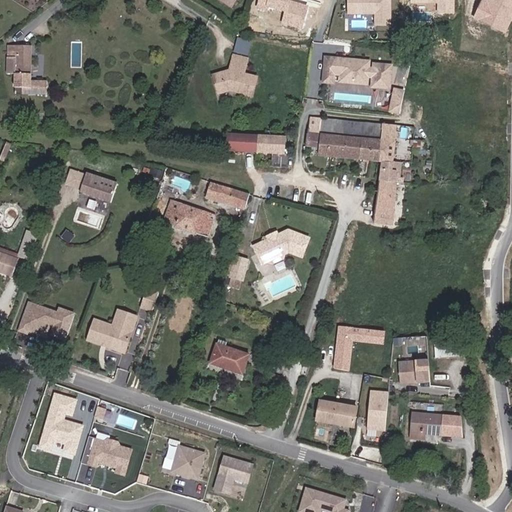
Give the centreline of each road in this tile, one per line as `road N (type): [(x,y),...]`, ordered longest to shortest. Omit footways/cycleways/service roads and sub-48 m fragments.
road 1 (residential): [(35,366),(474,511)]
road 2 (residential): [(511,216),(489,279),(507,488),(499,511)]
road 3 (unknown): [(272,444),(352,181)]
road 4 (residential): [(35,366),(11,446),(15,473),(124,508)]
